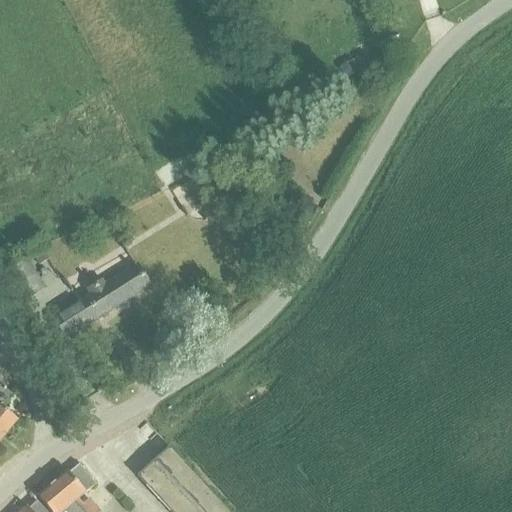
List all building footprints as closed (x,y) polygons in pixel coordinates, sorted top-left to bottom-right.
[(364,53),(354,59),(360,71),(370,66),(364,53)] [(352,61),(338,68),(344,81),(358,74),(352,61)] [(330,73),(318,79),(324,92),(336,86),(330,73)] [(265,115),(262,118),(271,127),(273,129),(281,122),(269,111),(265,115)] [(41,250),(32,255),(37,264),(47,259),(41,250)] [(42,290),(25,260),(0,274),(18,304),(42,290)] [(53,318),(65,337),(147,285),(135,267),(103,287),(100,282),(88,289),(91,295),(53,318)] [(0,405),(0,438),(17,419),(0,405)] [(169,511),(229,511),(169,446),(137,476),(169,511)] [(84,511),(75,501),(94,484),(77,464),(67,474),(65,472),(36,498),(49,511),(84,511)] [(46,511),(37,501),(29,508),(27,506),(20,511),(46,511)]
